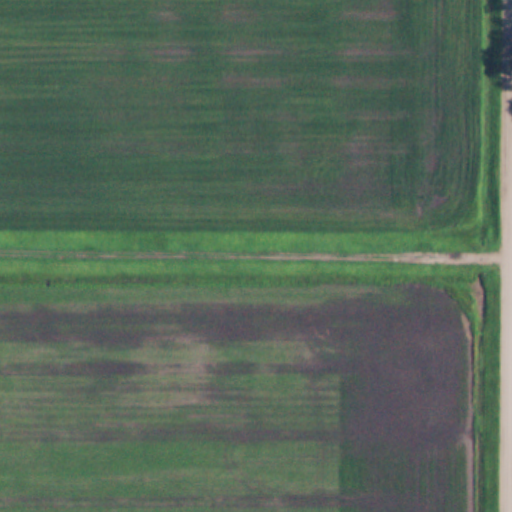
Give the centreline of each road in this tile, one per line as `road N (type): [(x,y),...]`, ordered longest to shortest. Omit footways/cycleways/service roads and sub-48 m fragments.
road 1 (residential): [(508,511),(509,0)]
road 2 (track): [(507,260),(0,254)]
